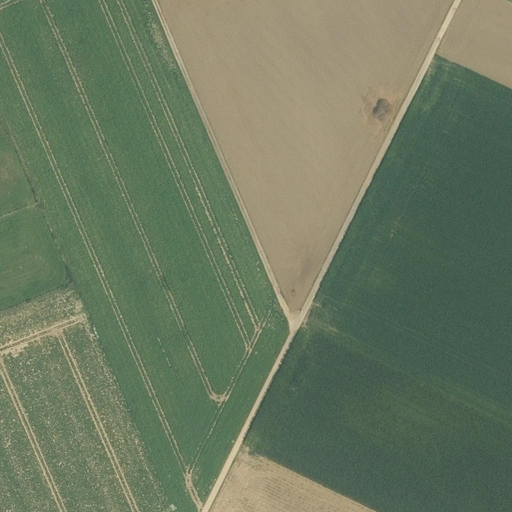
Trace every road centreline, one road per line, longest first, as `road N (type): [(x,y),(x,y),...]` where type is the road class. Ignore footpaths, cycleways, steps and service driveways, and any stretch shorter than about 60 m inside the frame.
road 1 (track): [(458,0),(204,511)]
road 2 (track): [(295,328),(153,0)]
